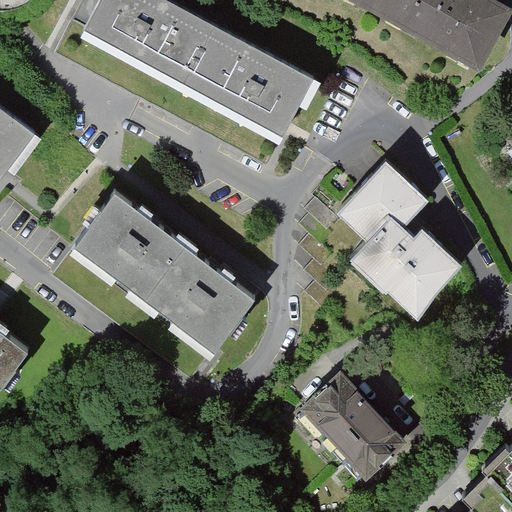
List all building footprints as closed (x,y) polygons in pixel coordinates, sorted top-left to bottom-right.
[(168,111),(215,24),(169,0),(103,0),(92,22),(90,26),(75,18),(57,51),(168,111)] [(348,0),(413,34),(482,71),(511,15),(511,9),(494,0),(348,0)] [(316,79),(215,24),(168,111),(269,166),(289,128),(316,79)] [(0,106),(0,180),(36,135),(0,106)] [(466,268),(425,230),(418,237),(405,225),(429,199),(389,161),(344,208),(375,237),(360,252),(424,312),(466,268)] [(325,228),(344,208),(323,188),(315,196),(317,199),(306,211),(311,215),(301,226),(310,235),(300,245),(316,260),(306,272),(317,282),(306,294),(323,310),(334,298),(327,291),(337,281),(323,268),(333,257),(322,246),(332,236),(325,228)] [(56,269),(130,326),(190,247),(116,190),(56,269)] [(256,298),(190,247),(130,326),(196,376),(256,298)] [(0,331),(0,391),(29,355),(0,331)] [(339,370),(283,423),(359,503),(415,450),(339,370)] [(489,470),(511,493),(511,445),(511,446),(509,442),(485,465),(489,470)] [(511,511),(511,493),(489,470),(466,491),(480,505),(472,511),(511,511)]
